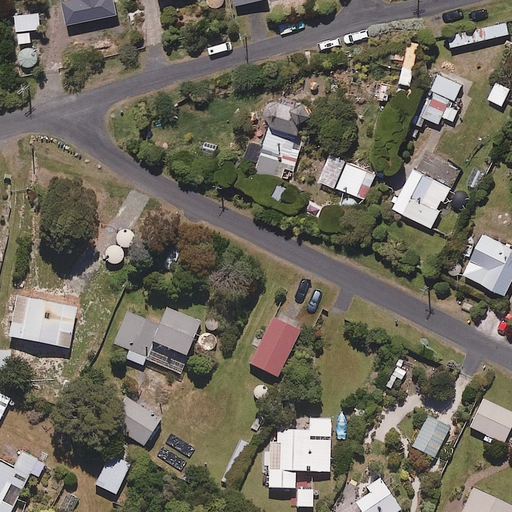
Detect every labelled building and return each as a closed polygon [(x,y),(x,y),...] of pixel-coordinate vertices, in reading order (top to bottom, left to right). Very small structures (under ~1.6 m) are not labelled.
[(118,10),(115,0),(84,0),(88,17),(118,10)] [(45,29),(44,13),(19,16),(22,44),(33,43),(32,30),(45,29)] [(510,36),(508,25),(450,37),(452,48),(510,36)] [(419,64),(404,61),(398,89),(413,92),(419,64)] [(343,86),(349,68),(332,63),(327,80),(343,86)] [(455,125),(464,106),(459,103),(467,87),(440,74),(419,117),(439,126),(442,119),(455,125)] [(360,80),(346,81),(347,102),(361,101),(360,80)] [(511,90),(497,83),(489,101),(503,107),(511,90)] [(247,162),(259,166),(257,172),(290,182),(311,115),(270,102),(265,120),(273,122),(265,146),(253,142),(247,162)] [(158,124),(138,124),(138,140),(159,140),(158,124)] [(377,173),(331,156),(321,183),(366,201),(377,173)] [(452,189),(413,170),(394,210),(432,229),(452,189)] [(511,284),(511,249),(485,236),(464,276),(505,298),(511,284)] [(56,303),(11,297),(7,330),(10,330),(9,335),(20,336),(17,359),(47,363),(50,345),(62,347),(61,354),(75,356),(78,329),(74,329),(77,306),(64,304),(62,317),(55,316),(56,303)] [(163,326),(129,312),(116,345),(130,351),(126,360),(143,367),(145,361),(183,375),(203,323),(169,310),(163,326)] [(303,333),(275,319),(252,364),(280,379),(303,333)] [(0,374),(14,375),(14,351),(0,350),(0,374)] [(0,392),(0,425),(13,398),(0,392)] [(164,421),(128,400),(112,426),(148,448),(164,421)] [(511,427),(511,414),(483,401),(470,429),(504,445),(511,427)] [(262,471),(272,471),(271,489),(298,490),(298,472),(332,473),(333,418),(296,418),(296,432),(280,432),(280,444),(272,444),(272,450),(263,450),(262,471)] [(450,431),(427,419),(412,448),(434,460),(450,431)] [(252,444),(242,439),(220,481),(230,486),(252,444)] [(16,469),(0,460),(0,511),(12,511),(39,461),(24,453),(16,469)] [(132,465),(110,455),(97,485),(118,495),(132,465)] [(365,490),(369,496),(346,511),(400,511),(401,511),(380,480),(365,490)] [(315,508),(315,491),(300,491),(300,508),(315,508)] [(511,511),(511,509),(473,492),(463,511),(511,511)]
